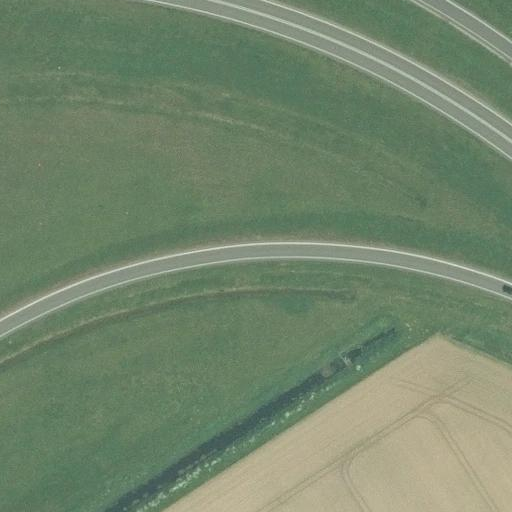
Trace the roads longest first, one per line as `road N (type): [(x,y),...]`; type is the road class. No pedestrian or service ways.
road 1 (trunk): [(0,330),(81,292),(216,257),(385,259),(511,295)]
road 2 (trunk): [(511,145),(388,67),(196,0)]
